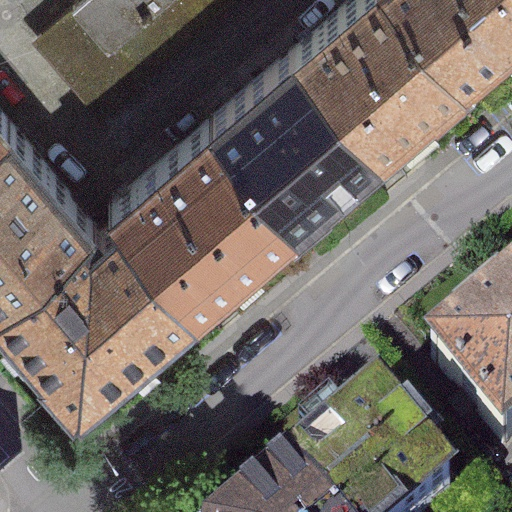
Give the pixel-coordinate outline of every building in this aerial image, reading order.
[(137,51),(94,88),(125,132),(252,23),(232,0),(196,0),(174,19),(137,51)] [(157,0),(102,0),(98,4),(137,51),(174,19),(157,0)] [(157,0),(174,19),(196,0),(157,0)] [(232,0),(252,23),(278,0),(232,0)] [(456,125),(511,79),(511,0),(395,0),(370,21),(456,125)] [(53,42),(94,88),(137,51),(98,4),(53,42)] [(368,197),(456,125),(370,21),(282,93),(368,197)] [(125,132),(53,42),(17,71),(90,159),(125,132)] [(284,265),(368,197),(282,93),(199,161),(284,265)] [(179,351),(284,265),(199,161),(93,247),(179,351)] [(0,323),(74,263),(0,173),(0,323)] [(0,378),(58,450),(179,351),(93,247),(74,263),(0,323),(0,378)] [(511,435),(511,283),(428,357),(503,443),(511,435)] [(315,511),(418,511),(465,471),(388,380),(285,469),(315,511)] [(315,511),(285,469),(229,511),(315,511)]
